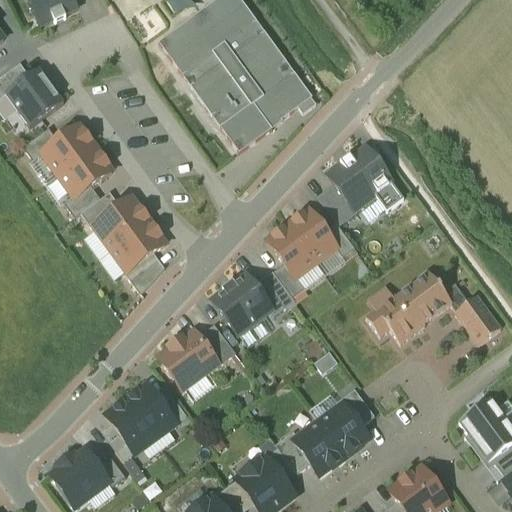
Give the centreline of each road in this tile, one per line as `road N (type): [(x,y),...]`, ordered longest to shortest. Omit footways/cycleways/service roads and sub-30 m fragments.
road 1 (residential): [(239,229),(109,39),(56,64),(204,267)]
road 2 (residential): [(10,478),(204,267)]
road 3 (residential): [(239,229),(379,78)]
road 4 (residential): [(327,511),(412,450),(439,453),(481,511)]
